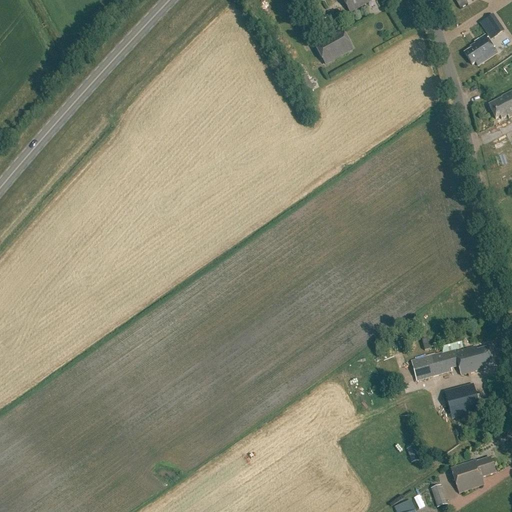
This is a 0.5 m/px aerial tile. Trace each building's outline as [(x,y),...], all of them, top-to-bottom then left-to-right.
[(348,0),(355,10),(371,0),(348,0)] [(454,0),(460,10),(468,6),(464,0),(454,0)] [(493,16),(486,20),(494,32),(501,28),(493,16)] [(326,66),(352,51),(343,34),(316,49),(326,66)] [(475,64),(478,67),(497,54),(485,36),(475,43),(476,45),(471,48),(472,50),(464,54),(472,66),(475,64)] [(295,79),(299,86),(305,83),(300,76),(295,79)] [(510,118),(511,116),(511,90),(499,98),(500,99),(488,106),(496,121),(501,118),(502,120),(510,116),(510,118)] [(422,341),(425,352),(430,350),(427,339),(422,341)] [(463,350),(460,339),(439,344),(441,355),(463,350)] [(474,348),(411,362),(417,382),(423,380),(423,383),(429,382),(428,378),(450,372),(449,369),(458,366),(460,376),(488,369),(487,365),(492,364),(487,348),(475,351),(474,348)] [(444,393),(451,420),(480,413),(473,385),(444,393)] [(476,462),(476,461),(451,469),(459,493),(484,485),(482,479),(495,474),(490,458),(476,462)] [(447,505),(441,486),(431,490),(437,508),(447,505)]
